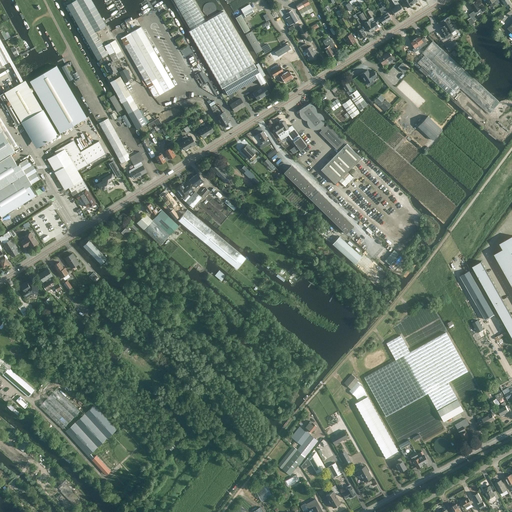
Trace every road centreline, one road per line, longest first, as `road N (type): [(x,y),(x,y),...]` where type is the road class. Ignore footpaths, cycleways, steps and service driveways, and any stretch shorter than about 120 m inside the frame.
road 1 (tertiary): [(0,282),(447,0)]
road 2 (tertiary): [(365,511),(511,432)]
road 3 (unknown): [(352,183),(405,229),(410,214),(360,174)]
road 4 (unknown): [(81,230),(0,106)]
road 5 (track): [(334,372),(402,491)]
road 6 (residential): [(511,451),(404,511)]
